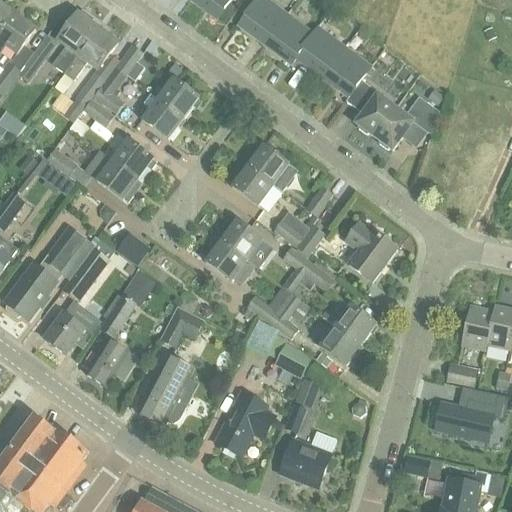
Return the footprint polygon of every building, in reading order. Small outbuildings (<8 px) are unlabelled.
[(232,0),(191,0),(190,2),(217,22),(232,0)] [(264,47),(287,16),(265,0),(257,0),(238,27),(264,47)] [(0,36),(14,17),(0,6),(0,36)] [(66,49),(52,67),(64,76),(78,58),(98,31),(91,25),(94,20),(83,12),(79,17),(78,16),(68,30),(58,43),(66,49)] [(287,16),(264,47),(290,66),(313,35),(287,16)] [(0,36),(0,57),(5,49),(16,57),(35,32),(14,17),(0,36)] [(321,80),(345,49),(318,29),(313,35),(290,66),(291,67),(296,61),(321,80)] [(78,58),(64,76),(73,83),(87,65),(98,72),(118,45),(98,31),(78,58)] [(25,67),(35,75),(56,46),(46,39),(25,67)] [(133,49),(118,70),(136,84),(145,72),(136,65),(143,56),(133,49)] [(345,49),(321,80),(348,100),(362,82),(371,69),(345,49)] [(20,75),(8,66),(0,77),(0,94),(3,97),(20,75)] [(118,73),(104,92),(101,90),(94,100),(116,116),(123,106),(118,102),(122,96),(119,93),(128,80),(118,73)] [(76,102),(85,109),(104,83),(95,76),(76,102)] [(172,81),(157,102),(184,122),(200,102),(172,81)] [(369,136),(375,140),(396,111),(386,104),(388,102),(362,82),(348,100),(346,103),(363,116),(356,126),(358,128),(358,130),(367,136),(369,136)] [(169,143),(184,122),(157,102),(141,122),(169,143)] [(113,119),(91,103),(85,113),(106,129),(113,119)] [(406,118),(396,111),(375,140),(379,143),(379,145),(387,152),(390,151),(392,153),(413,125),(427,135),(432,137),(440,114),(427,105),(424,109),(416,103),(406,118)] [(127,142),(112,163),(139,183),(154,162),(127,142)] [(262,147),(247,168),(274,188),(283,195),(299,175),(289,168),(262,147)] [(77,167),(55,153),(48,163),(70,178),(77,167)] [(100,154),(86,174),(124,202),(125,201),(129,203),(137,192),(133,190),(139,183),(112,163),(100,154)] [(259,209),(274,188),(247,168),(232,189),(259,209)] [(322,189),(306,211),(316,219),(332,197),(322,189)] [(6,208),(2,204),(0,207),(0,231),(1,233),(24,203),(15,196),(6,208)] [(289,215),(283,223),(274,233),(296,250),(310,231),(289,215)] [(236,223),(221,243),(248,263),(263,243),(236,223)] [(359,225),(345,243),(358,253),(348,267),(372,285),(381,273),(379,272),(386,263),(387,264),(397,251),(373,233),(372,234),(359,225)] [(297,252),(308,259),(324,237),(314,229),(297,252)] [(34,267),(5,305),(7,307),(6,312),(17,320),(22,318),(29,323),(57,285),(57,284),(63,277),(69,282),(94,249),(73,234),(69,231),(48,258),(39,271),(34,267)] [(130,237),(117,254),(138,270),(151,253),(130,237)] [(0,274),(11,260),(10,259),(16,251),(0,239),(0,274)] [(221,243),(205,263),(233,283),(234,282),(242,287),(255,269),(248,263),(221,243)] [(291,251),(283,261),(297,271),(284,288),(293,295),(301,285),(314,268),(291,251)] [(94,252),(63,293),(78,304),(109,263),(94,252)] [(314,268),(301,285),(310,292),(315,285),(327,293),(335,283),(314,268)] [(255,299),(248,309),(270,326),(292,297),(285,292),(271,311),(255,299)] [(292,297),(270,326),(291,342),(299,331),(291,325),(288,323),(302,305),(292,297)] [(105,326),(101,332),(114,340),(118,334),(125,323),(135,307),(122,299),(112,315),(105,326)] [(336,312),(342,317),(334,328),(362,348),(377,327),(343,302),(336,312)] [(64,315),(44,341),(65,357),(75,343),(83,349),(92,337),(84,331),(74,323),(83,311),(74,304),(65,316),(64,315)] [(486,353),(487,347),(496,308),(495,308),(493,314),(470,309),(461,348),(486,353)] [(487,347),(511,352),(511,346),(511,311),(496,308),(487,347)] [(162,346),(178,354),(186,340),(197,346),(207,328),(180,313),(162,346)] [(346,368),(362,348),(334,328),(319,348),(346,368)] [(138,363),(127,356),(127,355),(111,344),(105,353),(103,352),(87,377),(106,389),(112,380),(123,386),(138,363)] [(314,362),(286,349),(276,370),(304,383),(314,362)] [(199,385),(189,380),(194,372),(168,359),(159,377),(138,416),(164,429),(167,424),(168,424),(170,425),(171,425),(173,425),(175,424),(177,423),(178,422),(180,421),(199,385)] [(446,383),(474,389),(477,375),(449,369),(446,383)] [(499,375),(498,382),(509,385),(511,377),(499,375)] [(498,382),(496,390),(508,393),(509,385),(498,382)] [(267,408),(242,395),(216,446),(240,459),(253,435),(264,441),(275,420),(264,414),(267,408)] [(488,445),(490,434),(493,420),(503,422),(508,400),(497,398),(494,409),(468,404),(466,411),(457,410),(441,406),(435,433),(471,441),(488,445)] [(294,408),(286,431),(297,435),(306,412),(294,408)] [(35,421),(0,467),(0,511),(19,511),(24,506),(31,511),(44,511),(81,462),(86,456),(56,432),(54,435),(35,421)] [(293,442),(280,476),(318,491),(331,457),(293,442)] [(429,475),(431,463),(408,458),(405,470),(429,475)] [(475,478),(468,477),(450,473),(449,480),(448,480),(442,508),(441,511),(479,511),(487,475),(477,473),(475,478)]
